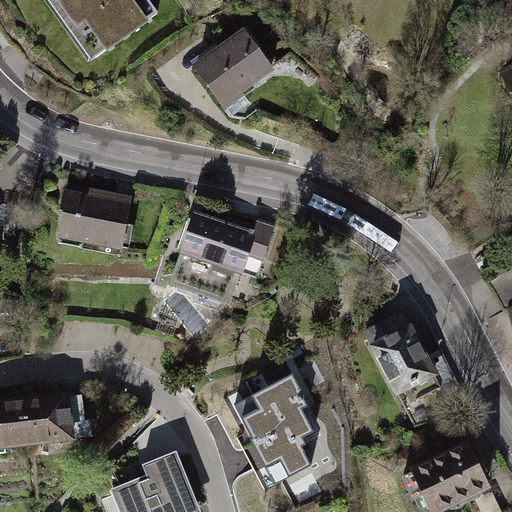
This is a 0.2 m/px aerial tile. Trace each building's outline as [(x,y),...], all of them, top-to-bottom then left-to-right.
[(40,0),(91,68),(151,24),(133,0),(40,0)] [(278,74),(242,31),(192,73),(227,116),(278,74)] [(511,69),(500,76),(511,97),(511,69)] [(135,202),(59,192),(52,247),(128,257),(135,202)] [(271,239),(190,212),(167,281),(234,303),(244,274),(258,279),(271,239)] [(449,376),(416,312),(362,339),(395,403),(449,376)] [(308,410),(293,381),(237,410),(254,444),(252,445),(274,488),(313,468),(304,451),(309,449),(305,442),(316,437),(303,413),(308,410)] [(27,399),(32,452),(76,448),(71,394),(27,399)] [(0,455),(32,452),(27,399),(0,401),(0,455)] [(149,481),(112,496),(118,511),(202,511),(178,453),(144,468),(149,481)] [(460,511),(495,494),(474,453),(415,485),(429,511),(460,511)]
